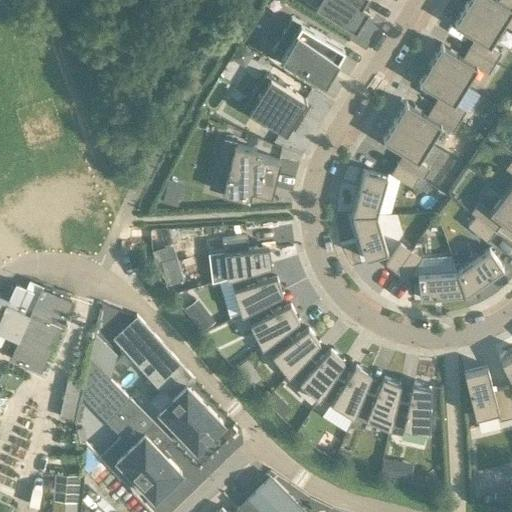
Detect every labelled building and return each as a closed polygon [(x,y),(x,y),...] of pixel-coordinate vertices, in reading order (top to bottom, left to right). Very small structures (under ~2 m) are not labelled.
[(304,0),(355,31),(374,0),(304,0)] [(511,0),(468,0),(466,5),(501,26),(511,8),(511,0)] [(489,45),(501,26),(466,5),(454,24),(455,24),(475,36),(469,46),(495,63),(501,52),(489,45)] [(323,82),(344,49),(293,17),(272,51),(323,82)] [(488,73),(495,63),(469,46),(462,57),(443,45),(443,44),(442,43),(430,63),(465,84),(476,66),(488,73)] [(454,103),(465,84),(430,63),(418,82),(419,82),(420,82),(439,94),(433,104),(459,121),(466,110),(454,103)] [(264,74),(241,111),(263,125),(265,122),(285,134),(290,127),(294,129),(303,115),(298,112),(306,100),(264,74)] [(453,131),(459,121),(433,104),(427,115),(407,102),(406,101),(394,120),(429,142),(441,124),(453,131)] [(418,160),(429,142),(394,120),(382,139),(384,140),(403,152),(397,162),(418,176),(423,179),(430,168),(418,160)] [(218,158),(230,161),(222,193),(248,200),(251,190),(271,195),(280,160),(255,154),(256,150),(236,145),(237,141),(223,137),(218,158)] [(511,200),(511,159),(505,168),(511,173),(511,181),(503,194),(511,200)] [(418,176),(397,162),(390,173),(412,186),(418,176)] [(351,213),(351,214),(376,214),(376,213),(386,176),(363,169),(362,171),(363,171),(352,213),(351,213)] [(163,201),(177,205),(180,192),(166,189),(163,201)] [(511,200),(503,194),(490,211),(478,202),(471,212),(475,215),(495,231),(503,221),(511,228),(511,200)] [(376,214),(351,214),(351,215),(352,215),(365,259),(366,259),(366,258),(387,252),(376,215),(376,214)] [(487,241),(495,231),(475,215),(468,225),(487,241)] [(225,277),(272,263),(271,262),(270,263),(268,248),(257,249),(257,247),(247,248),(246,236),(222,239),(226,276),(225,277)] [(386,264),(396,271),(410,251),(400,244),(386,264)] [(465,294),(466,294),(465,293),(503,266),(502,265),(502,266),(489,248),(457,270),(465,294)] [(421,258),(410,251),(396,271),(406,278),(421,258)] [(156,263),(168,284),(183,280),(177,257),(161,262),(156,263)] [(239,313),(283,291),(281,291),(277,277),(266,280),(266,278),(257,281),(253,270),(272,264),(272,263),(225,277),(225,278),(230,277),(241,312),(239,313)] [(457,270),(456,271),(417,273),(419,297),(420,297),(420,296),(464,293),(464,294),(465,294),(457,270)] [(71,301),(41,288),(9,358),(39,372),(71,301)] [(283,292),(283,291),(239,313),(240,314),(244,312),(261,345),(260,346),(299,317),(299,316),(298,317),(291,304),(281,309),(280,307),(271,311),(266,301),(283,292)] [(194,320),(202,331),(215,321),(206,310),(194,320)] [(111,338),(168,401),(186,384),(193,377),(137,314),(111,338)] [(299,317),(260,346),(261,347),(265,344),(287,374),(286,375),(320,339),(319,339),(318,340),(309,328),(300,334),(299,333),(291,339),(284,329),(300,318),(299,317)] [(317,399),(344,358),(343,357),(342,359),(331,348),(324,356),(322,355),(316,362),(307,354),(320,340),(320,339),(286,375),(287,376),(290,372),(318,397),(317,399)] [(511,354),(501,361),(511,381),(511,354)] [(80,396),(129,445),(152,423),(112,382),(105,374),(88,357),(80,396)] [(352,417),(370,372),(369,373),(356,365),(350,374),(349,373),(344,381),(334,375),(344,358),(317,399),(318,400),(321,395),(352,415),(351,417),(352,417)] [(243,376),(253,368),(246,359),(236,367),(243,376)] [(487,366),(464,372),(476,421),(498,415),(499,420),(511,416),(511,401),(508,386),(493,390),(487,366)] [(113,367),(105,374),(112,382),(120,374),(113,367)] [(389,429),(399,381),(398,382),(384,376),(380,387),(378,386),(375,395),(364,390),(371,372),(370,372),(352,417),(353,417),(354,413),(389,427),(388,429),(389,429)] [(400,381),(399,381),(389,429),(390,429),(391,424),(427,432),(427,434),(428,434),(430,385),(429,385),(429,386),(414,383),(411,394),(410,393),(407,403),(396,400),(400,381)] [(158,410),(196,449),(223,422),(186,384),(168,401),(158,410)] [(273,409),(282,400),(273,391),(264,400),(273,409)] [(116,459),(153,498),(181,471),(160,449),(171,438),(154,421),(152,423),(129,445),(116,459)] [(352,455),(340,451),(336,461),(348,465),(352,455)] [(383,459),(380,475),(395,478),(399,462),(383,459)] [(309,511),(310,511),(268,470),(242,496),(257,511),(309,511)]
